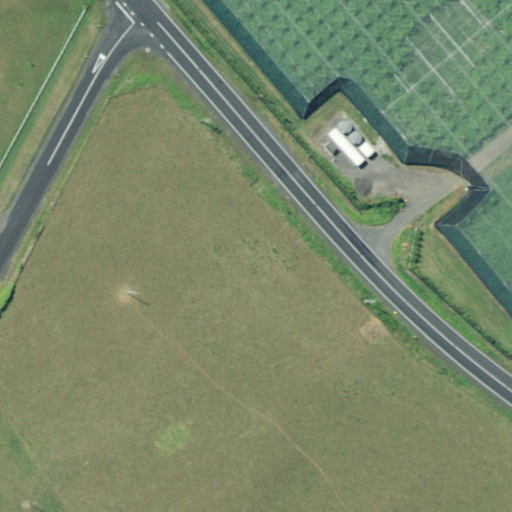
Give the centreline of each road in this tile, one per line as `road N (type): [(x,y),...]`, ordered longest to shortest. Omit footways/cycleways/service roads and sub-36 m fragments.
road 1 (tertiary): [(149,9),(399,306),(511,400)]
road 2 (unclassified): [(149,9),(104,68),(0,258)]
